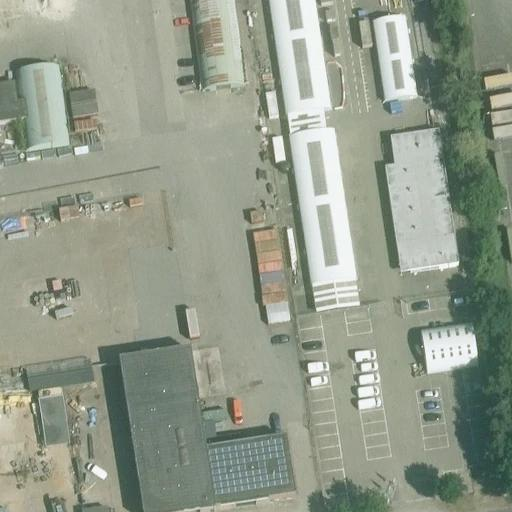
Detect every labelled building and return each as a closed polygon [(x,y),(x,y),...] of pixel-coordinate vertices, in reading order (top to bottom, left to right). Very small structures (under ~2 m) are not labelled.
[(188,0),(201,94),(245,88),(234,0),(188,0)] [(330,112),(313,0),(268,0),(286,118),(330,112)] [(385,104),(416,99),(404,19),(372,24),(385,104)] [(0,87),(0,126),(20,125),(24,153),(69,147),(60,68),(14,75),(15,85),(0,87)] [(289,139),(311,288),(355,282),(333,132),(289,139)] [(396,247),(406,246),(410,274),(458,267),(439,133),(390,140),(394,169),(385,170),(396,247)] [(145,275),(164,274),(163,260),(178,259),(177,250),(144,252),(145,275)] [(107,289),(116,288),(114,262),(104,263),(107,289)] [(123,289),(128,303),(140,299),(135,285),(123,289)] [(273,321),(295,319),(293,300),(271,303),(273,321)] [(336,318),(311,321),(314,336),(339,333),(336,318)] [(428,376),(477,368),(471,325),(422,332),(428,376)] [(214,511),(206,453),(190,352),(145,359),(119,363),(141,511),(214,511)] [(246,447),(255,506),(295,500),(286,441),(246,447)] [(214,511),(218,511),(255,506),(246,447),(206,453),(214,511)]
